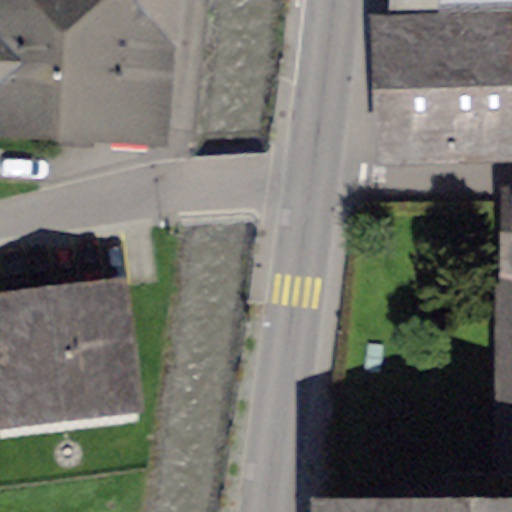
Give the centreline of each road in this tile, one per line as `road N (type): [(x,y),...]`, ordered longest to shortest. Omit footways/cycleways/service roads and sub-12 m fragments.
road 1 (secondary): [(307,188),(269,511)]
road 2 (residential): [(0,224),(180,186),(307,188)]
road 3 (residential): [(511,185),(307,188)]
road 4 (secondary): [(330,0),(307,188)]
